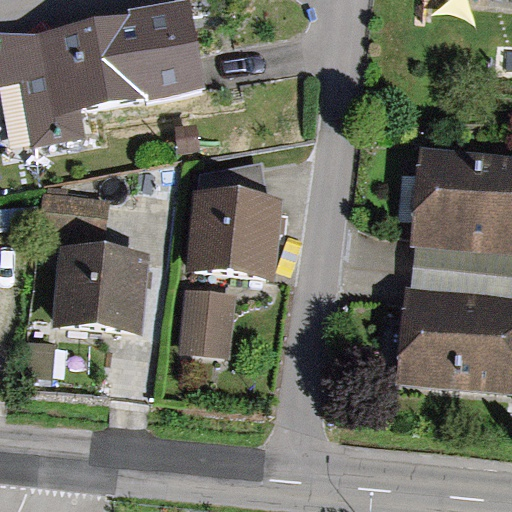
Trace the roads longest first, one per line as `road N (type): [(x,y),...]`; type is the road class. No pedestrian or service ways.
road 1 (residential): [(292,480),(353,0)]
road 2 (secondary): [(292,480),(34,455)]
road 3 (secondary): [(511,502),(292,480)]
